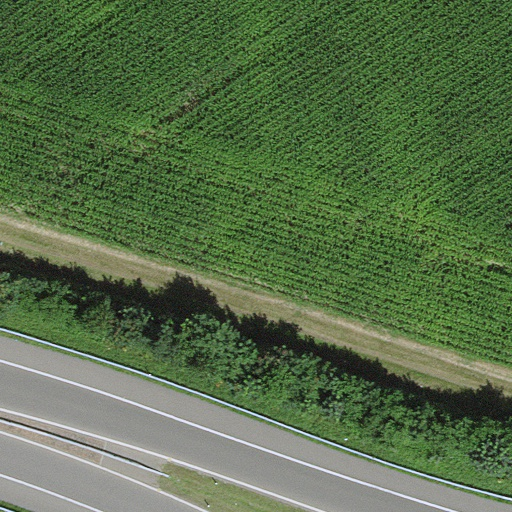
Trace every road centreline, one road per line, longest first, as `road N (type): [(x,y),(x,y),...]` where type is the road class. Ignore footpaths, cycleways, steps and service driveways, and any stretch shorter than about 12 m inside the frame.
road 1 (motorway): [(389,511),(0,386)]
road 2 (motorway): [(0,452),(160,511)]
